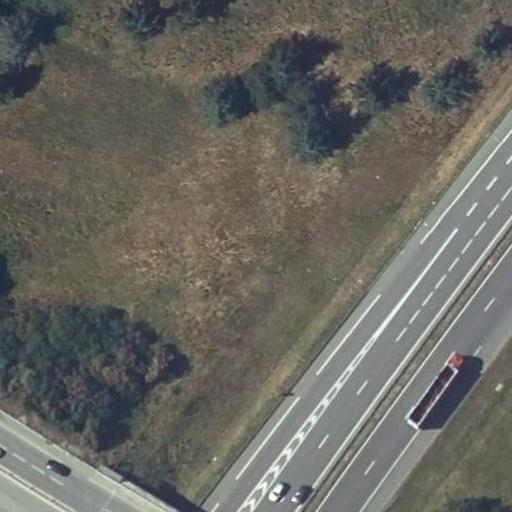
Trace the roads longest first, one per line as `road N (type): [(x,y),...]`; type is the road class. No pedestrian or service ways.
road 1 (motorway): [(340,511),(511,274)]
road 2 (motorway): [(387,352),(316,394),(227,511)]
road 3 (motorway): [(511,188),(387,352)]
road 4 (motorway): [(387,352),(275,511)]
road 5 (primary): [(108,511),(0,444)]
